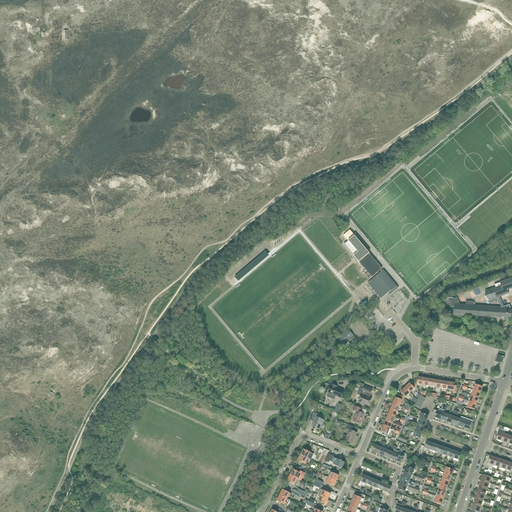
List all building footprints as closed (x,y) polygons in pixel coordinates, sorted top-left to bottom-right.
[(372,278),(383,269),(352,232),(342,241),(372,278)] [(233,286),(272,253),(265,245),(226,277),(233,286)] [(390,295),(398,288),(383,270),(368,283),(381,299),(388,292),(390,295)] [(503,305),(500,297),(508,294),(507,290),(511,288),(511,274),(507,277),(508,279),(500,282),(501,285),(485,291),(485,292),(485,296),(488,300),(488,301),(490,303),(499,300),(501,306),(501,307),(473,305),(474,302),(466,301),(465,305),(459,304),(457,297),(453,299),(453,298),(449,298),(446,302),(448,307),(453,308),(454,306),(453,315),(500,318),(500,319),(511,320),(511,310),(509,305),(504,307),(503,305)] [(344,344),(353,336),(348,330),(339,338),(344,344)] [(503,364),(504,357),(498,355),(496,362),(503,364)] [(418,377),(418,381),(414,384),(417,386),(417,384),(423,385),(424,378),(418,377)] [(417,386),(414,384),(412,386),(410,383),(405,387),(410,392),(417,386)] [(480,393),(482,387),(475,384),(473,390),(479,392),(480,393)] [(336,388),(337,387),(332,385),(331,385),(328,393),(327,396),(328,397),(329,398),(331,397),(332,397),(331,397),(332,399),(333,400),(335,399),(336,396),(341,398),(343,392),(343,391),(336,388)] [(371,394),(372,390),(364,386),(363,389),(360,388),(357,394),(361,396),(358,402),(368,406),(370,401),(369,401),(370,399),(371,400),(371,398),(369,397),(370,394),(371,394)] [(400,392),(403,394),(401,396),(403,399),(410,392),(405,387),(400,392)] [(480,393),(479,392),(473,390),(471,396),(478,398),(480,393)] [(403,399),(401,396),(398,399),(395,397),(393,403),(400,406),(402,400),(403,399)] [(476,404),(478,398),(471,396),(469,401),(476,404)] [(474,410),(476,404),(469,401),(467,407),(474,410)] [(397,411),(400,406),(393,403),(391,409),(397,411)] [(360,413),(361,409),(354,406),(352,410),(357,412),(353,421),(357,424),(358,424),(360,425),(362,419),(363,419),(365,415),(360,413)] [(395,417),(397,411),(391,409),(388,414),(395,417)] [(443,413),(437,411),(435,418),(441,420),(443,413)] [(316,417),(317,414),(313,413),(311,419),(314,421),(312,427),(313,427),(313,428),(315,429),(316,428),(320,430),(322,424),(323,424),(324,421),(316,417)] [(426,421),(428,416),(421,413),(419,419),(426,421)] [(446,422),(449,415),(443,413),(441,420),(446,422)] [(392,423),(395,417),(388,414),(386,420),(392,423)] [(452,424),(454,417),(449,415),(446,422),(452,424)] [(458,426),(460,419),(454,417),(452,424),(458,426)] [(464,428),(466,421),(467,419),(461,417),(460,419),(458,426),(464,428)] [(424,427),(426,421),(419,419),(417,425),(424,427)] [(469,430),(472,423),(473,421),(467,419),(466,421),(464,428),(469,430)] [(390,428),(392,423),(386,420),(384,426),(390,428)] [(353,432),(355,428),(349,425),(347,429),(349,430),(347,436),(344,435),(343,436),(342,438),(343,439),(345,440),(345,441),(353,444),(354,439),(355,437),(357,433),(353,432)] [(422,433),(424,427),(417,425),(415,431),(422,433)] [(388,434),(390,428),(384,426),(381,432),(388,434)] [(420,439),(422,433),(415,431),(413,436),(420,439)] [(502,441),(505,434),(499,432),(496,439),(502,441)] [(508,443),(511,436),(505,434),(502,441),(508,443)] [(430,450),(432,443),(426,441),(424,448),(430,450)] [(262,458),(268,445),(263,443),(257,455),(262,458)] [(436,452),(438,445),(432,443),(430,450),(436,452)] [(378,454),(381,448),(375,445),(373,452),(378,454)] [(441,454),(444,447),(438,445),(436,452),(441,454)] [(447,456),(450,449),(444,447),(441,454),(447,456)] [(384,457),(387,450),(381,448),(378,454),(384,457)] [(311,453),(303,449),(300,455),(308,459),(310,456),(311,456),(312,454),(311,453)] [(453,458),(455,451),(450,449),(447,456),(453,458)] [(390,459),(393,452),(387,450),(384,457),(390,459)] [(459,460),(461,453),(455,451),(453,458),(459,460)] [(395,461),(398,455),(393,452),(390,459),(395,461)] [(334,458),(335,457),(328,454),(325,461),(329,463),(330,461),(334,463),(333,464),(342,468),(344,462),(342,461),(341,460),(340,461),(334,458)] [(306,462),(308,459),(300,455),(297,461),(304,464),(304,465),(306,466),(308,462),(306,462)] [(401,464),(404,457),(398,455),(395,461),(401,464)] [(494,465),(496,458),(490,456),(488,463),(494,465)] [(499,469),(500,467),(502,460),(496,458),(494,465),(493,467),(497,468),(497,469),(499,469)] [(505,469),(508,462),(502,460),(500,467),(505,469)] [(414,469),(408,467),(407,466),(405,472),(408,473),(412,475),(414,469)] [(451,476),(453,470),(446,467),(444,473),(451,476)] [(301,471),(300,473),(293,469),(290,475),(298,479),(301,481),(305,473),(301,471)] [(336,481),(339,475),(331,472),(328,478),(336,481)] [(412,475),(408,473),(405,472),(402,478),(408,480),(410,481),(412,475)] [(449,481),(451,476),(444,473),(442,479),(449,481)] [(296,482),(298,479),(290,475),(287,481),(296,485),(297,483),(296,482)] [(366,484),(369,477),(363,475),(360,481),(366,484)] [(489,483),(491,477),(484,475),(482,481),(489,483)] [(372,486),(374,480),(369,477),(366,484),(372,486)] [(334,486),(336,482),(336,481),(328,478),(325,484),(332,487),(333,486),(334,486)] [(410,481),(408,480),(402,478),(400,483),(407,486),(408,484),(411,485),(412,482),(410,481)] [(447,487),(449,481),(442,479),(440,485),(447,487)] [(377,489),(380,482),(374,480),(372,486),(377,489)] [(487,489),(489,483),(482,481),(480,487),(487,489)] [(383,491),(386,484),(380,482),(377,489),(383,491)] [(405,492),(407,486),(400,483),(397,489),(405,492)] [(389,493),(391,487),(386,484),(383,491),(389,493)] [(445,493),(447,487),(440,485),(438,490),(445,493)] [(485,495),(487,489),(480,487),(478,492),(485,495)] [(291,494),(282,489),(279,495),(287,499),(289,496),(290,497),(291,494)] [(306,496),(298,492),(293,489),(292,493),(299,497),(300,496),(305,499),(306,496)] [(328,499),(331,494),(323,490),(320,496),(328,499)] [(443,499),(445,493),(438,490),(436,496),(443,499)] [(483,500),(485,495),(478,492),(476,498),(483,500)] [(287,506),(290,500),(287,499),(279,495),(276,501),(287,506)] [(359,504),(362,498),(355,495),(352,501),(359,504)] [(326,505),(328,499),(320,496),(317,502),(325,506),(326,505)] [(441,505),(443,499),(436,496),(434,502),(441,505)] [(481,506),(483,500),(476,498),(474,504),(481,506)] [(308,502),(308,501),(306,501),(305,503),(307,504),(312,507),(315,509),(313,511),(312,511),(310,510),(309,511),(322,511),(323,511),(319,509),(315,508),(316,505),(314,504),(308,502)] [(359,504),(352,501),(350,507),(357,510),(359,504)]
